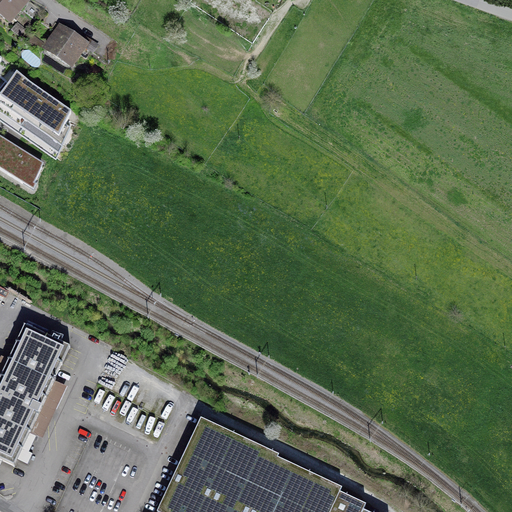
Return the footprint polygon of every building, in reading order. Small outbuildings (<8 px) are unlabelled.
[(33,6),(25,0),(0,0),(0,24),(11,33),(33,6)] [(91,49),(60,31),(44,59),(75,77),(91,49)] [(0,110),(56,146),(76,115),(15,76),(0,99),(0,110)] [(0,172),(34,194),(37,188),(33,186),(46,165),(0,136),(0,172)] [(0,468),(2,466),(13,471),(18,463),(27,467),(32,455),(28,453),(35,439),(43,442),(68,390),(55,384),(72,347),(25,325),(8,361),(2,358),(0,361),(0,468)] [(372,511),(363,508),(366,502),(340,490),(343,485),(278,455),(279,452),(200,416),(155,511),(372,511)]
